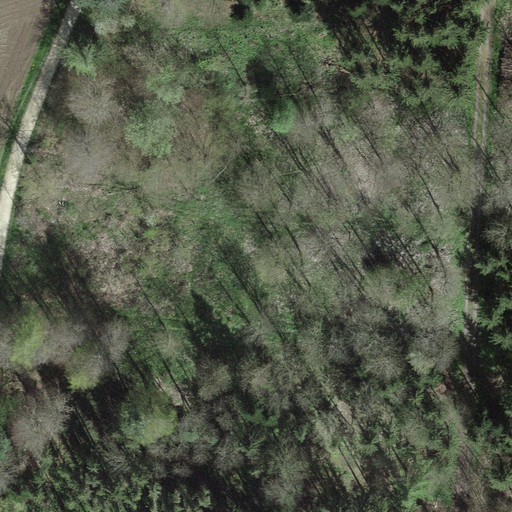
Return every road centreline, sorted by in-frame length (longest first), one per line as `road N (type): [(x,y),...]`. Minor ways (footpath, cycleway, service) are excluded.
road 1 (track): [(490,0),(464,511)]
road 2 (track): [(79,0),(5,197),(0,232)]
